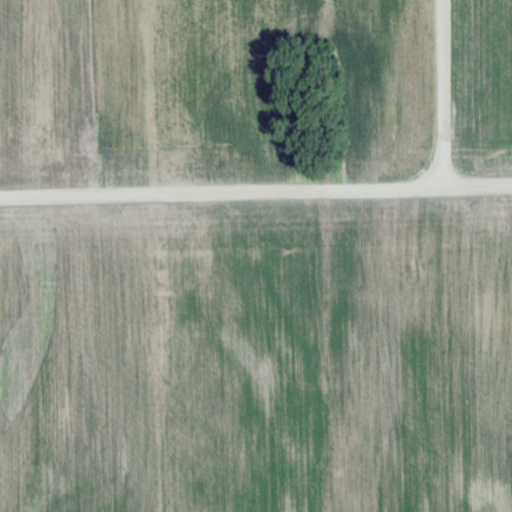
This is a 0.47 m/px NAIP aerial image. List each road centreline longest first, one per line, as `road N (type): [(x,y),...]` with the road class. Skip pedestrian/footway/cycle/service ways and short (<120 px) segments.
road 1 (residential): [(0,200),(511,188)]
road 2 (residential): [(42,200),(63,511)]
road 3 (residential): [(442,190),(439,0)]
